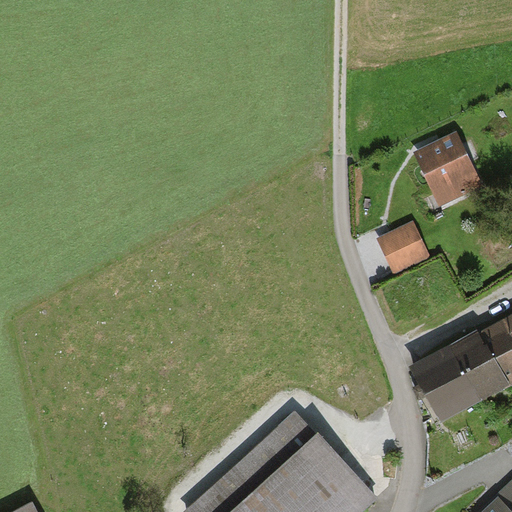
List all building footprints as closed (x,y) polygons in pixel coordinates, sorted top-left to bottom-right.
[(456,137),(418,154),(436,192),(442,189),(448,201),(479,187),(456,137)] [(413,226),(381,241),(396,270),(427,255),(413,226)] [(511,320),(416,373),(441,418),(511,379),(511,320)] [(360,511),(375,498),(296,412),(187,511),(346,511),(353,506),(357,511),(360,511)] [(511,511),(511,488),(487,511),(511,511)] [(43,511),(39,502),(18,511),(43,511)]
